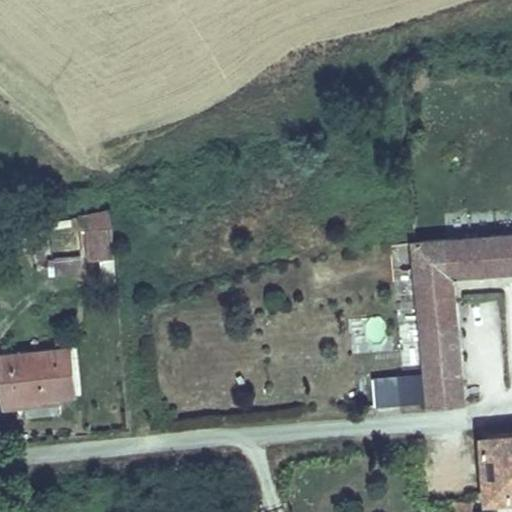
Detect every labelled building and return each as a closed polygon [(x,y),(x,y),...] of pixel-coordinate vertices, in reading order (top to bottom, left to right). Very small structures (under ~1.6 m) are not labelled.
[(81,257),(116,252),(110,209),(45,219),(53,275),(83,271),(81,257)] [(511,227),(497,229),(501,266),(511,265),(511,227)] [(501,266),(497,229),(411,238),(413,260),(428,258),(443,397),(477,395),(466,294),(463,270),(501,266)] [(369,340),(385,338),(382,316),(367,317),(369,340)] [(70,346),(0,351),(0,380),(2,399),(75,394),(70,346)] [(421,397),(418,368),(369,373),(372,402),(421,397)] [(496,482),(511,480),(511,419),(490,422),(496,482)] [(482,478),(463,480),(466,503),(485,500),(482,478)]
